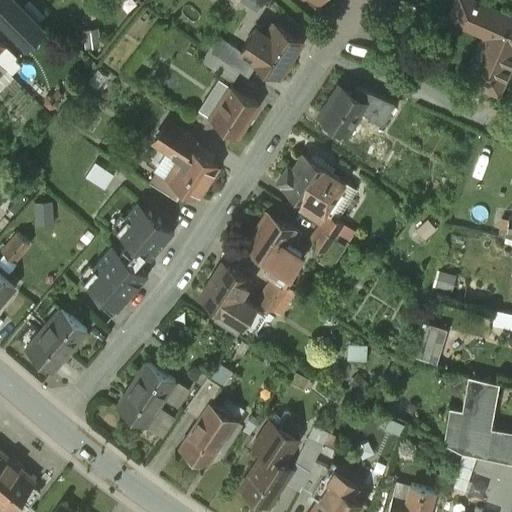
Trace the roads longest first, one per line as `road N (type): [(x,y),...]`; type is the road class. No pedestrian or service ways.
road 1 (residential): [(54,423),(166,287),(361,0)]
road 2 (tertiary): [(170,511),(54,423)]
